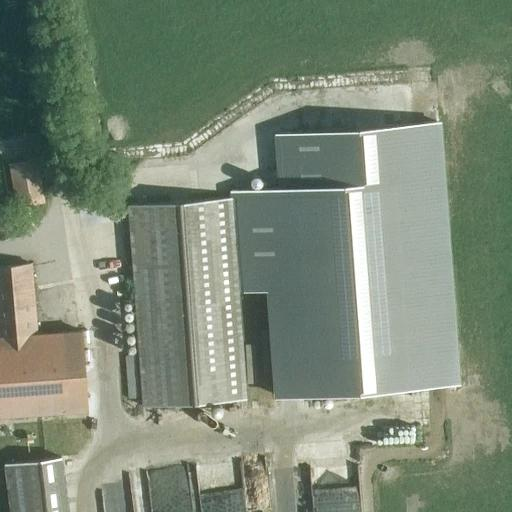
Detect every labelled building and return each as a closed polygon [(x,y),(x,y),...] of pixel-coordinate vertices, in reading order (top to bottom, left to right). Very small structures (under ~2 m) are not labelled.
[(282,187),(231,191),(231,198),(238,291),(271,289),(278,396),(456,383),(436,121),(278,133),(282,187)] [(6,164),(14,210),(44,205),(36,159),(6,164)] [(128,205),(143,406),(246,399),(238,291),(231,198),(128,205)] [(0,416),(87,410),(81,330),(38,334),(32,264),(0,266),(0,416)] [(135,357),(124,357),(126,400),(137,399),(135,357)] [(35,460),(5,464),(10,511),(67,511),(60,457),(35,460)]
